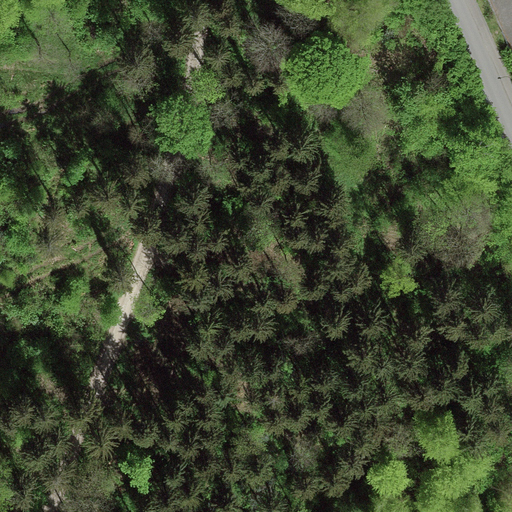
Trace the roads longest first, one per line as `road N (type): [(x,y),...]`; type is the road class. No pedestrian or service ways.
road 1 (track): [(205,0),(176,161),(49,511)]
road 2 (residential): [(456,0),(511,120)]
